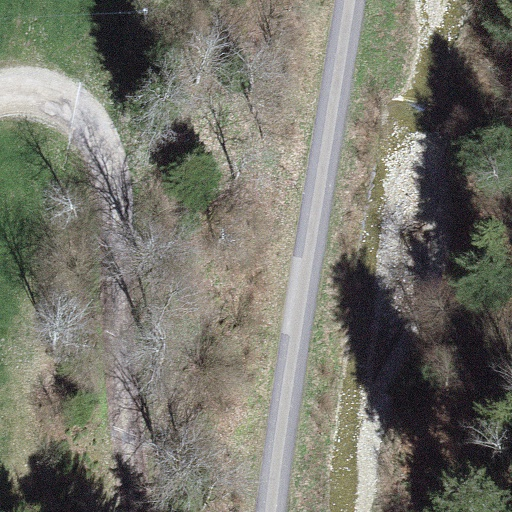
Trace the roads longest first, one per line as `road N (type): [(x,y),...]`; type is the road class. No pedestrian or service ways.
road 1 (track): [(279,511),(348,0)]
road 2 (track): [(137,511),(86,160),(57,116),(0,102)]
